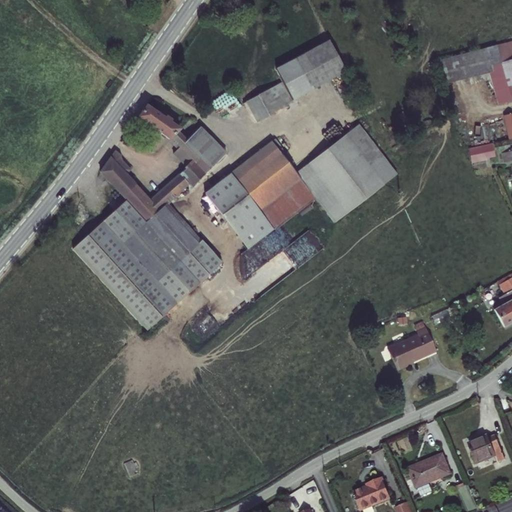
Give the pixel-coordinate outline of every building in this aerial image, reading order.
[(329,40),(276,70),(280,79),(292,101),(348,73),(329,40)] [(506,97),(495,59),(511,54),(511,40),(435,61),(440,80),(486,69),(494,101),(506,97)] [(511,95),(511,54),(495,59),(506,97),(511,95)] [(278,83),(244,104),(258,123),(292,101),(278,83)] [(216,101),(224,113),(238,103),(230,91),(216,101)] [(91,235),(72,251),(147,333),(168,314),(223,265),(168,204),(188,185),(191,188),(226,153),(200,127),(188,139),(181,129),(170,122),(172,120),(165,115),(163,117),(146,105),(137,117),(177,150),(172,154),(185,167),(150,199),(127,175),(131,170),(123,160),(121,154),(115,150),(99,172),(126,204),(91,235)] [(508,140),(511,138),(511,113),(503,115),(508,140)] [(334,223),(398,175),(360,126),(296,173),(271,141),(206,196),(248,251),(315,199),(334,223)] [(472,164),(495,158),(492,143),(469,149),(472,164)] [(511,151),(502,154),(504,164),(511,162),(511,151)] [(511,272),(496,281),(503,295),(498,299),(501,306),(495,309),(504,328),(511,324),(511,272)] [(436,351),(425,328),(416,332),(418,335),(387,349),(397,370),(408,366),(407,364),(436,351)] [(490,465),(506,458),(496,434),(469,446),(476,462),(487,458),(490,465)] [(422,491),(454,476),(443,453),(411,467),(422,491)] [(139,466),(136,462),(133,464),(132,460),(124,463),(130,477),(139,473),(136,468),(139,466)] [(361,511),(375,511),(394,504),(382,477),(367,484),(369,489),(354,495),(361,511)] [(467,511),(477,508),(469,487),(459,490),(467,511)] [(397,511),(410,511),(406,503),(395,508),(397,511)]
